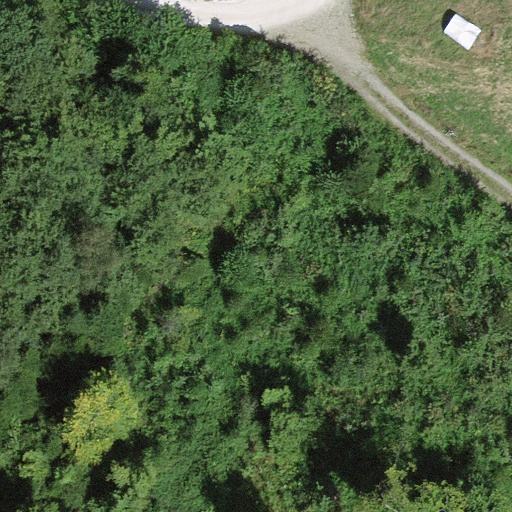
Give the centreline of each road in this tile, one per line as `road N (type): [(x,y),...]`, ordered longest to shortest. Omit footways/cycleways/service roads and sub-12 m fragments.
road 1 (track): [(389,0),(511,188)]
road 2 (track): [(136,0),(202,16),(312,0)]
